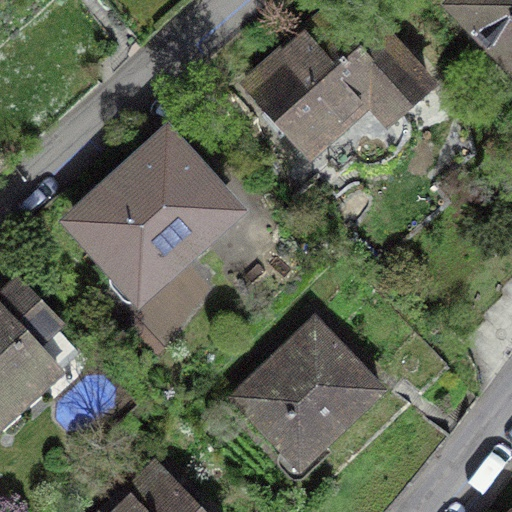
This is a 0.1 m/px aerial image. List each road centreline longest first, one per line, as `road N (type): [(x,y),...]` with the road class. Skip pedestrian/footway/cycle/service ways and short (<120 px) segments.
road 1 (residential): [(0,209),(231,0)]
road 2 (residential): [(430,511),(511,401)]
